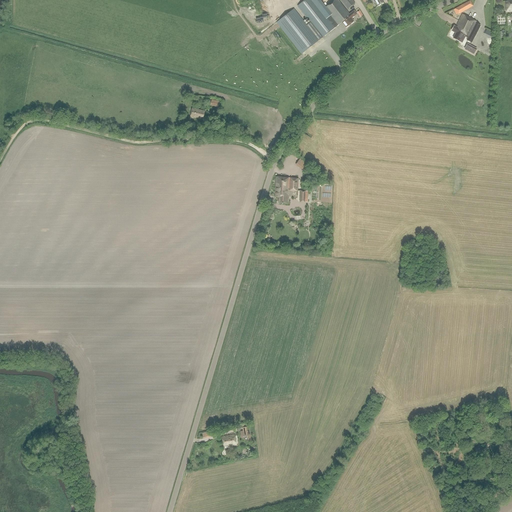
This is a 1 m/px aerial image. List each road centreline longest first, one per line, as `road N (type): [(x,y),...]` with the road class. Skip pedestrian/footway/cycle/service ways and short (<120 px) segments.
road 1 (tertiary): [(169,511),(281,151),(352,54),(399,22),(453,0)]
road 2 (track): [(275,162),(238,140),(125,140),(41,120),(24,124),(0,161)]
